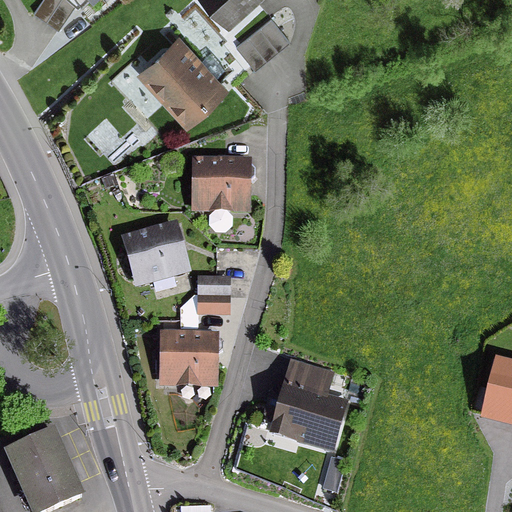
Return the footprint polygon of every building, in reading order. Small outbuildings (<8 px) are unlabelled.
[(72,6),(63,0),(40,0),(31,14),(55,31),(72,6)] [(199,0),(224,27),(254,0),(199,0)] [(287,43),(268,19),(233,48),(252,71),(287,43)] [(171,95),(164,101),(185,124),(220,91),(210,81),(222,70),(206,53),(195,64),(178,45),(169,53),(161,54),(152,62),(151,70),(149,71),(171,95)] [(230,210),(230,206),(244,206),(244,185),(252,178),(252,171),(247,165),(193,164),(192,205),(206,205),(206,209),(230,210)] [(172,229),(123,242),(134,281),(148,277),(149,281),(170,275),(169,271),(182,267),(172,229)] [(226,280),(196,280),(196,297),(226,298),(226,280)] [(226,298),(196,297),(196,315),(226,316),(226,298)] [(500,305),(476,317),(484,333),(508,320),(500,305)] [(198,384),(198,380),(211,380),(212,359),(220,352),(220,344),(214,339),(161,338),(160,379),(174,380),(174,383),(198,384)] [(511,375),(494,371),(484,414),(511,420),(511,375)] [(256,429),(270,433),(272,427),(291,432),(290,439),(329,450),(342,406),(317,399),(322,380),(293,372),(288,390),(283,389),(278,405),(264,401),(256,429)] [(50,434),(5,454),(30,511),(46,511),(78,498),(50,434)]
